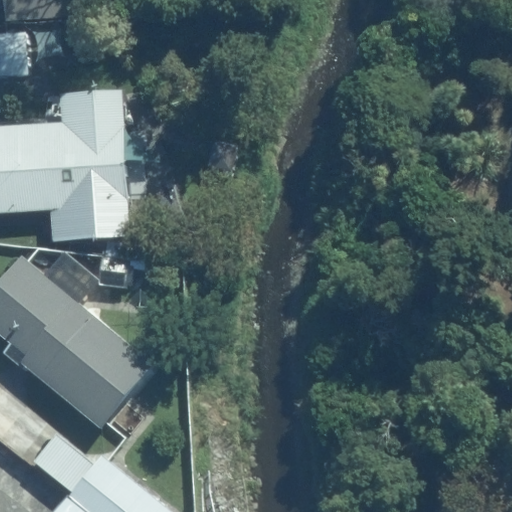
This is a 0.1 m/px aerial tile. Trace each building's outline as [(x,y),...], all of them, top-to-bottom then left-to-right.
[(32,36),(0,39),(0,79),(35,77),(32,36)] [(67,126),(0,128),(0,215),(58,213),(60,246),(135,243),(129,96),(66,99),(67,126)] [(158,367),(31,259),(0,295),(0,342),(103,431),(158,367)] [(0,434),(76,493),(102,465),(0,386),(0,434)] [(102,465),(76,493),(61,511),(189,511),(112,452),(102,465)]
